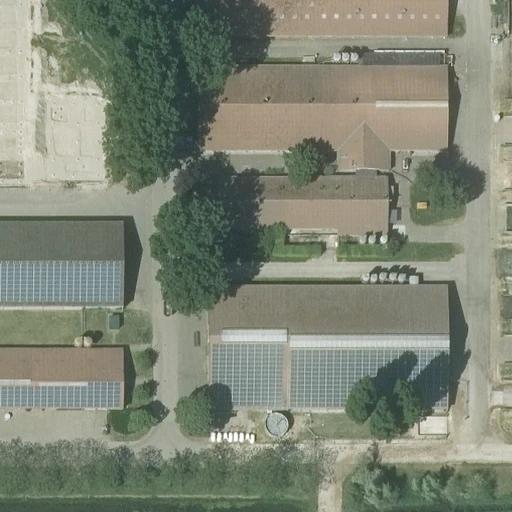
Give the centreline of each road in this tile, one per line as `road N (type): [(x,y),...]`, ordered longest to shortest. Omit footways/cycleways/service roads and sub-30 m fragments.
road 1 (unclassified): [(169,455),(165,38),(124,0)]
road 2 (unclassified): [(169,455),(477,455)]
road 3 (unclassified): [(0,456),(169,455)]
